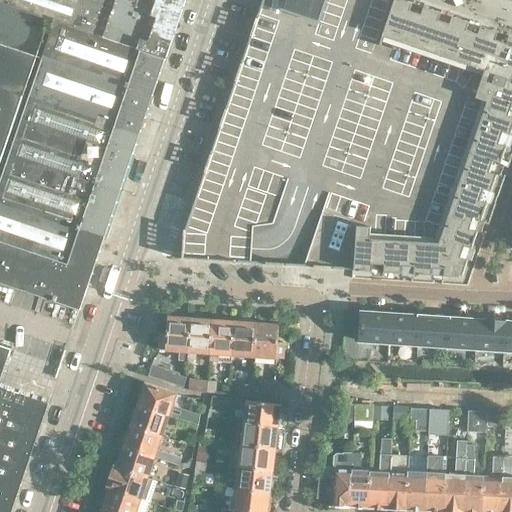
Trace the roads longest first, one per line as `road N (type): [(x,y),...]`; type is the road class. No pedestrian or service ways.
road 1 (unclassified): [(217,0),(122,277)]
road 2 (residential): [(122,277),(42,511)]
road 3 (residential): [(295,511),(315,294)]
road 4 (residential): [(315,294),(511,307)]
